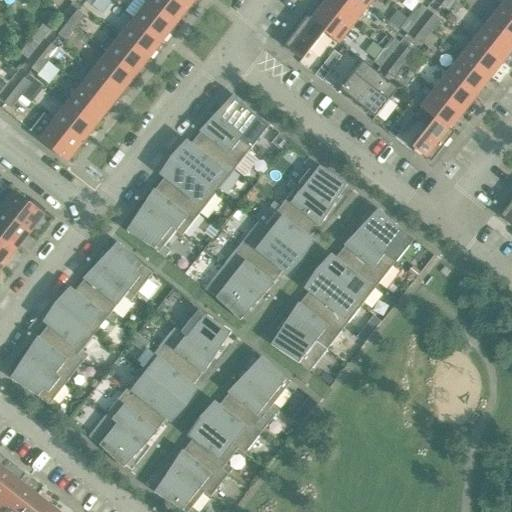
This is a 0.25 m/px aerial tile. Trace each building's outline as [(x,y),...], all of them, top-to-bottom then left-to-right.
[(189,9),(177,0),(148,0),(146,3),(176,25),(189,9)] [(195,0),(177,0),(189,9),(195,0)] [(366,8),(355,0),(325,0),(323,3),(352,26),(366,8)] [(373,0),(355,0),(366,8),(373,0)] [(448,11),(456,0),(444,0),(440,5),(448,11)] [(511,0),(504,0),(501,6),(511,14),(511,0)] [(176,25),(146,3),(133,19),(162,42),(176,25)] [(352,26),(323,3),(311,19),(307,16),(306,17),(339,43),(352,26)] [(417,22),(426,9),(419,4),(409,16),(417,22)] [(511,14),(501,6),(487,23),(511,42),(511,14)] [(74,28),(84,16),(77,10),(67,23),(74,28)] [(431,33),(440,21),(433,15),(423,27),(431,33)] [(409,31),(417,22),(409,16),(402,25),(409,31)] [(302,60),(324,33),(338,44),(339,43),(306,17),(283,46),(302,60)] [(162,42),(133,19),(120,36),(149,59),(162,42)] [(64,40),(74,28),(67,23),(58,35),(64,40)] [(511,50),(511,42),(487,23),(474,39),(504,62),(511,50)] [(38,45),(50,31),(42,25),(31,39),(38,45)] [(421,45),(431,33),(423,27),(414,39),(421,45)] [(149,59),(120,36),(106,53),(135,76),(149,59)] [(390,56),(399,43),(392,38),(382,50),(390,56)] [(27,60),(38,45),(31,39),(20,54),(27,60)] [(504,62),(474,39),(462,55),(491,78),(504,62)] [(47,62),(57,50),(50,44),(41,57),(47,62)] [(404,66),(413,54),(406,49),(397,61),(404,66)] [(380,68),(390,56),(382,50),(373,62),(380,68)] [(322,81),(341,57),(334,51),(314,76),(322,81)] [(135,76),(106,53),(93,70),(122,93),(135,76)] [(491,78),(462,55),(448,73),(477,96),(491,78)] [(38,74),(47,62),(41,57),(31,69),(38,74)] [(357,104),(380,75),(362,61),(339,90),(357,104)] [(394,79),(404,67),(404,66),(397,61),(387,73),(394,79)] [(122,93),(93,70),(80,87),(109,110),(122,93)] [(477,96),(448,73),(434,90),(463,113),(477,96)] [(0,93),(4,89),(9,83),(0,75),(0,93)] [(375,118),(398,89),(380,75),(357,104),(375,118)] [(21,96),(31,84),(24,78),(14,90),(21,96)] [(109,110),(80,87),(67,104),(96,127),(109,110)] [(11,108),(21,96),(14,90),(4,102),(11,108)] [(463,113),(434,90),(420,107),(454,133),(450,129),(463,113)] [(269,126),(262,120),(261,120),(258,118),(234,95),(224,105),(223,104),(212,118),(251,149),(269,126)] [(96,127),(67,104),(53,121),(82,144),(96,127)] [(431,162),(454,133),(420,107),(420,108),(434,119),(412,147),(431,162)] [(395,139),(414,115),(407,109),(387,133),(395,139)] [(251,149),(212,118),(195,139),(234,170),(251,149)] [(82,144),(53,121),(39,139),(68,162),(82,144)] [(234,170),(195,139),(189,147),(187,145),(174,158),(217,192),(234,170)] [(347,184),(319,166),(316,163),(309,157),(303,164),(310,169),(298,184),(292,179),(291,180),(330,211),(341,197),(340,196),(347,184)] [(217,192),(174,158),(164,174),(166,176),(160,183),(199,214),(217,192)] [(330,211),(291,180),(286,186),(293,191),(281,206),(275,201),(273,202),(313,233),(318,226),(319,227),(328,213),(330,211)] [(199,214),(160,183),(155,190),(154,189),(146,201),(143,204),(182,236),(199,214)] [(0,209),(27,231),(44,210),(33,202),(30,205),(8,188),(7,189),(8,189),(0,198),(0,209)] [(511,225),(511,200),(499,216),(511,225)] [(313,233),(273,202),(269,208),(276,213),(264,228),(257,223),(256,224),(299,257),(310,242),(307,240),(313,233)] [(182,236),(143,204),(132,219),(134,220),(126,232),(155,250),(158,252),(157,253),(165,258),(170,252),(163,247),(175,232),(182,237),(182,236)] [(27,231),(0,209),(0,237),(13,248),(27,231)] [(413,240),(406,234),(406,235),(402,232),(378,209),(369,219),(367,218),(356,232),(395,263),(413,240)] [(299,257),(256,224),(239,245),(279,276),(284,269),(286,271),(299,257)] [(395,263),(356,232),(354,235),(343,246),(344,247),(339,254),(378,285),(395,263)] [(0,264),(0,265),(13,248),(0,237),(0,264)] [(134,296),(153,273),(145,268),(142,266),(117,242),(108,252),(107,251),(95,265),(134,296)] [(279,276),(239,245),(222,267),(262,298),(263,296),(274,284),(273,283),(279,276)] [(378,285),(339,254),(333,260),(331,259),(318,272),(361,306),(378,285)] [(134,296),(95,265),(78,287),(111,313),(117,318),(122,312),(116,307),(121,301),(127,306),(134,296)] [(262,298),(222,267),(204,290),(211,296),(212,295),(215,298),(239,321),(249,311),(250,312),(262,298)] [(361,306),(318,272),(308,288),(310,290),(305,297),(344,328),(361,306)] [(111,313),(78,287),(73,294),(71,292),(58,306),(94,335),(111,313)] [(344,328),(305,297),(299,304),(298,303),(289,317),(288,319),(327,350),(344,328)] [(223,343),(229,335),(231,332),(203,314),(199,311),(192,305),(187,312),(193,317),(181,332),(175,327),(174,328),(214,359),(225,344),(223,343)] [(94,335),(58,306),(47,322),(50,323),(44,330),(83,361),(88,356),(81,350),(94,335)] [(327,350),(288,319),(276,333),(278,334),(270,345),(298,364),(298,363),(302,366),(302,367),(309,372),(327,350)] [(214,359),(174,328),(157,349),(196,380),(202,373),(203,374),(212,361),(214,359)] [(83,361),(44,330),(27,352),(66,383),(83,361)] [(196,380),(157,349),(140,371),(179,402),(196,380)] [(66,383),(27,352),(16,366),(17,367),(10,379),(37,397),(41,400),(48,406),(66,383)] [(262,356),(260,358),(252,366),(251,365),(240,379),(273,405),(285,389),(291,394),(297,387),(290,382),(289,382),(286,379),(262,356)] [(179,402),(140,371),(139,372),(146,377),(134,392),(128,387),(123,393),(162,424),(179,402)] [(279,410),(273,405),(240,379),(238,381),(227,393),(228,394),(223,401),(262,432),(263,431),(256,426),(268,411),(274,416),(279,410)] [(162,424),(123,393),(106,414),(145,445),(146,444),(158,431),(157,431),(162,424)] [(262,432),(223,401),(205,423),(245,454),(262,432)] [(145,445),(106,414),(88,437),(95,443),(99,446),(123,469),(133,459),(134,460),(145,445)] [(245,454),(205,423),(188,444),(228,475),(232,470),(226,464),(237,450),(244,455),(245,454)] [(228,475),(188,444),(183,451),(182,450),(173,463),(171,466),(211,497),(228,475)] [(211,497),(171,466),(160,480),(162,481),(154,493),(182,511),(183,511),(196,511),(192,508),(203,493),(210,498),(211,497)] [(0,504),(18,481),(1,468),(0,469),(0,504)] [(0,511),(21,511),(35,495),(18,481),(0,504),(0,511)] [(49,511),(52,508),(35,495),(21,511),(49,511)]
